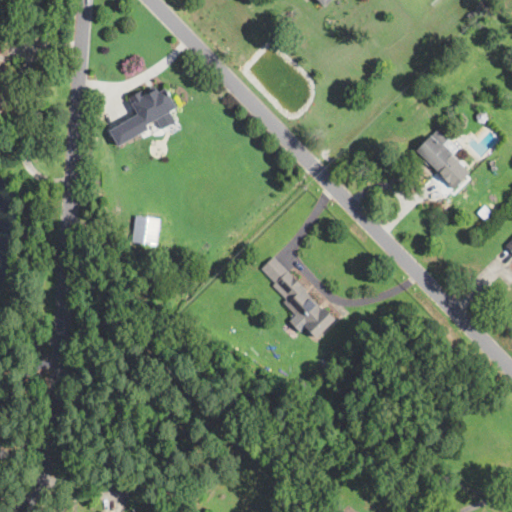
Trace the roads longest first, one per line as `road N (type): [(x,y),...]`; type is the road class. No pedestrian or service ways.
road 1 (residential): [(18,511),(40,481),(59,415),(88,0)]
road 2 (residential): [(511,366),(151,0)]
